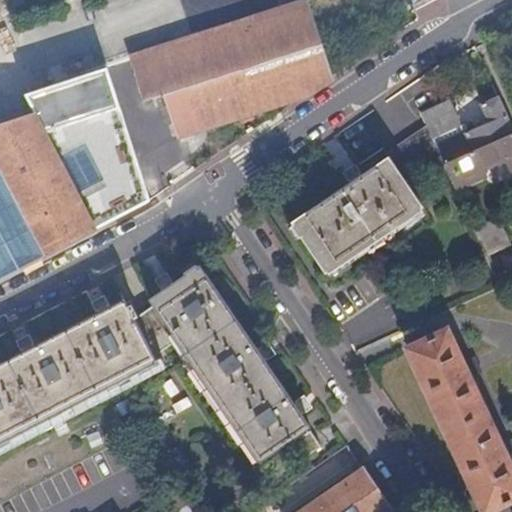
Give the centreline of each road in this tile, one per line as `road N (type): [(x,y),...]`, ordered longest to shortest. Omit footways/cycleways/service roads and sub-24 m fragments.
road 1 (residential): [(435,511),(211,195)]
road 2 (residential): [(211,195),(501,0)]
road 3 (residential): [(211,195),(0,307)]
